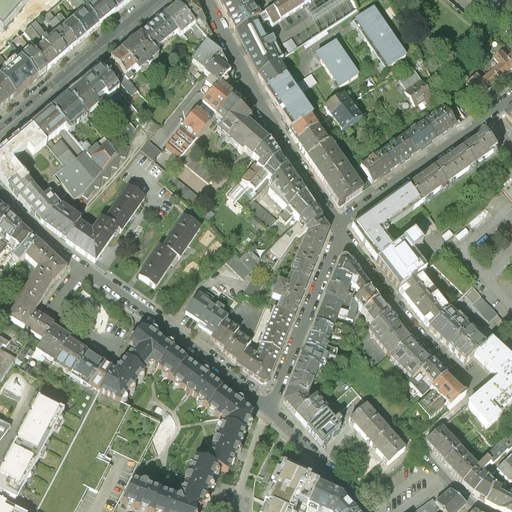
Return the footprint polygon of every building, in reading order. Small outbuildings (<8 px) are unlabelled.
[(0,0),(0,30),(1,32),(29,0),(0,0)] [(70,26),(84,42),(97,31),(72,0),(67,0),(65,3),(76,16),(78,15),(81,18),(78,19),(78,18),(73,22),(74,23),(70,26)] [(113,18),(100,1),(88,12),(87,6),(81,0),(72,0),(97,31),(113,18)] [(113,18),(125,8),(117,0),(99,0),(100,1),(113,18)] [(117,0),(125,8),(134,0),(117,0)] [(195,30),(207,43),(211,39),(192,1),(190,0),(186,0),(179,7),(177,9),(195,30)] [(216,0),(222,10),(238,1),(237,0),(216,0)] [(289,0),(263,17),(267,23),(271,29),(301,9),(316,0),(289,0)] [(316,0),(301,9),(319,37),(325,34),(355,13),(351,6),(348,0),(316,0)] [(246,11),(238,1),(222,10),(231,28),(234,35),(254,23),(258,20),(250,8),(246,11)] [(195,30),(177,9),(164,19),(163,20),(176,36),(179,40),(190,31),(192,33),(195,30)] [(351,26),(384,75),(404,62),(395,49),(387,36),(372,13),(361,20),(351,26)] [(43,21),(49,28),(54,24),(48,16),(43,21)] [(267,23),(263,17),(258,20),(254,23),(256,28),(260,25),(261,26),(262,26),(267,23)] [(59,20),(54,24),(75,49),(84,42),(70,26),(66,30),(64,28),(65,27),(59,20)] [(176,36),(163,20),(152,30),(139,40),(153,56),(176,36)] [(279,60),(271,43),(265,46),(256,28),(254,23),(234,35),(256,79),(277,66),(281,63),(279,60)] [(58,37),(52,41),(65,57),(75,49),(54,24),(49,28),(55,36),(56,35),(58,37)] [(29,33),(56,65),(65,57),(52,41),(47,46),(45,44),(46,43),(46,42),(41,36),(35,28),(29,33)] [(33,57),(46,73),(56,65),(29,33),(23,38),(35,52),(37,51),(38,53),(33,57)] [(319,37),(302,49),(305,52),(327,38),(325,34),(319,37)] [(157,61),(153,56),(139,40),(133,45),(120,56),(134,73),(137,77),(157,61)] [(21,62),(36,81),(46,73),(33,57),(19,41),(10,49),(21,62)] [(291,42),(282,48),(288,58),(297,52),(291,42)] [(220,57),(205,45),(191,64),(205,75),(220,57)] [(315,59),(338,93),(356,81),(342,59),(333,47),(315,59)] [(511,57),(508,61),(502,55),(495,62),(500,68),(482,83),(477,77),(466,86),(479,101),(484,96),(510,75),(511,72),(511,57)] [(134,73),(120,56),(113,62),(110,64),(127,85),(132,81),(129,77),(134,73)] [(201,97),(206,102),(224,80),(229,75),(222,62),(220,57),(205,75),(203,78),(207,80),(209,83),(200,94),(201,97)] [(36,81),(21,62),(0,79),(0,84),(13,101),(18,97),(36,81)] [(136,96),(127,85),(110,64),(107,66),(100,72),(114,89),(118,86),(130,101),(136,96)] [(261,87),(265,93),(266,94),(284,82),(286,80),(277,66),(256,79),(261,87)] [(117,94),(114,89),(100,72),(93,78),(90,81),(107,102),(117,94)] [(397,84),(405,95),(420,85),(412,74),(397,84)] [(310,79),(293,90),(299,99),(316,88),(310,79)] [(215,120),(232,99),(233,98),(227,93),(223,90),(225,86),(226,86),(226,85),(226,84),(224,80),(206,102),(201,107),(215,120)] [(107,102),(90,81),(87,83),(80,89),(96,109),(101,105),(112,119),(118,115),(107,102)] [(290,135),(309,122),(310,121),(289,90),(286,86),(284,82),(266,94),(265,93),(263,95),(266,99),(270,105),(283,124),(290,135)] [(0,84),(0,111),(4,109),(13,101),(0,84)] [(430,100),(420,85),(405,95),(403,97),(413,111),(430,100)] [(97,110),(96,109),(80,89),(77,91),(68,99),(85,120),(97,110)] [(182,115),(185,127),(195,115),(201,107),(206,102),(201,97),(196,98),(197,102),(191,104),(192,107),(186,110),(187,113),(182,115)] [(85,120),(68,99),(65,101),(49,114),(63,131),(67,135),(85,120)] [(238,112),(241,108),(232,99),(215,120),(214,121),(222,128),(216,135),(240,157),(242,155),(247,159),(250,163),(251,162),(266,146),(262,142),(248,130),(252,125),(240,113),(238,112)] [(329,122),(349,109),(342,99),(323,113),(325,117),(329,122)] [(201,107),(195,115),(209,127),(214,121),(215,120),(201,107)] [(359,124),(349,109),(329,122),(340,138),(359,124)] [(447,109),(443,112),(455,129),(459,125),(447,109)] [(443,112),(422,127),(434,144),(445,136),(455,129),(443,112)] [(310,121),(309,122),(312,126),(325,117),(323,113),(310,121)] [(63,131),(49,114),(33,127),(30,130),(44,147),(48,144),(58,136),(63,131)] [(182,131),(196,142),(209,127),(195,115),(185,127),(182,131)] [(119,117),(110,125),(126,145),(134,135),(119,117)] [(146,120),(138,129),(152,141),(159,132),(146,120)] [(290,139),(295,146),(315,132),(312,126),(309,122),(290,135),(288,136),(290,139)] [(422,127),(401,141),(413,158),(423,151),(434,144),(422,127)] [(44,147),(30,130),(14,144),(0,154),(0,182),(6,190),(8,190),(12,195),(18,202),(19,201),(29,213),(30,213),(40,225),(60,210),(48,197),(40,204),(25,186),(27,184),(22,177),(19,179),(8,165),(25,150),(32,159),(45,149),(45,148),(44,147)] [(196,142),(182,131),(164,152),(173,160),(168,166),(172,170),(196,142)] [(305,161),(326,147),(315,132),(295,146),(297,149),(305,161)] [(500,151),(487,134),(473,144),(460,153),(473,170),(500,151)] [(401,141),(380,156),(392,173),(402,166),(413,158),(401,141)] [(102,143),(90,154),(86,157),(85,158),(101,175),(115,158),(102,143)] [(44,147),(45,148),(45,149),(56,163),(67,154),(59,144),(54,150),(48,144),(44,147)] [(235,206),(245,195),(277,160),(275,156),(269,148),(267,145),(266,146),(251,162),(254,165),(258,168),(255,172),(253,170),(227,199),(235,206)] [(322,186),(344,170),(328,145),(326,147),(305,161),(313,173),(322,186)] [(90,154),(84,146),(79,150),(84,156),(86,157),(90,154)] [(160,157),(148,146),(140,155),(153,166),(160,157)] [(25,150),(8,165),(19,179),(22,177),(27,184),(25,186),(40,204),(48,197),(60,188),(53,180),(56,178),(64,172),(56,163),(45,149),(32,159),(25,150)] [(101,175),(89,189),(82,197),(87,202),(93,194),(93,190),(98,191),(102,181),(107,182),(111,171),(116,172),(119,161),(125,162),(128,151),(122,149),(115,158),(101,175)] [(473,170),(460,153),(447,163),(434,172),(446,189),(473,170)] [(73,203),(82,197),(89,189),(101,175),(85,158),(86,157),(84,156),(75,163),(67,154),(56,163),(64,172),(56,178),(65,192),(73,203)] [(380,156),(359,171),(371,188),(382,180),(392,173),(380,156)] [(182,166),(207,189),(214,180),(189,158),(182,166)] [(251,201),(255,197),(253,196),(266,181),(270,185),(284,171),(279,163),(277,160),(245,195),(251,201)] [(333,203),(338,211),(361,195),(344,170),(322,186),(333,203)] [(267,197),(285,215),(302,198),(295,187),(286,173),(284,171),(270,185),(269,187),(271,189),(273,191),(267,197)] [(446,189),(434,172),(421,181),(407,191),(419,208),(446,189)] [(164,187),(194,213),(201,205),(171,179),(164,187)] [(511,188),(503,195),(511,204),(511,188)] [(104,224),(117,233),(120,235),(144,203),(128,191),(104,224)] [(419,208),(407,191),(352,231),(363,248),(376,265),(393,253),(388,245),(385,248),(377,236),(412,211),(413,213),(419,208)] [(278,222),(284,229),(291,222),(289,221),(291,219),(297,226),(312,212),(305,202),(302,198),(285,215),(278,222)] [(244,213),(267,234),(275,225),(252,205),(244,213)] [(60,210),(40,225),(63,241),(65,243),(78,225),(80,222),(77,220),(61,209),(60,210)] [(305,234),(319,222),(314,215),(312,212),(297,226),(290,233),(293,236),(289,242),(284,238),(275,246),(269,253),(279,262),(290,247),(294,241),(297,239),(297,240),(304,235),(305,234)] [(6,217),(0,227),(0,234),(10,243),(15,234),(20,228),(18,227),(6,217)] [(163,251),(175,260),(178,262),(200,232),(183,221),(172,237),(163,251)] [(413,238),(418,245),(436,232),(428,221),(419,228),(421,231),(413,238)] [(117,233),(104,224),(101,222),(91,235),(78,225),(65,243),(94,264),(117,233)] [(302,248),(319,255),(323,245),(327,234),(319,222),(305,234),(307,236),(302,248)] [(0,257),(0,267),(4,262),(10,254),(15,247),(20,252),(26,245),(31,238),(29,236),(20,228),(15,234),(10,243),(4,252),(0,257)] [(448,234),(441,239),(445,244),(451,239),(448,234)] [(20,252),(1,273),(10,277),(25,258),(36,243),(33,240),(31,238),(26,245),(20,252)] [(418,245),(413,238),(393,253),(376,265),(378,268),(397,293),(418,279),(424,274),(411,256),(421,248),(418,245)] [(25,258),(39,271),(51,283),(52,284),(65,270),(52,258),(36,243),(25,258)] [(302,248),(290,278),(306,285),(311,274),(319,255),(302,248)] [(175,260),(163,251),(159,249),(148,265),(138,279),(154,290),(175,260)] [(248,254),(245,257),(256,268),(259,264),(248,254)] [(239,264),(233,257),(224,265),(242,284),(249,275),(239,264)] [(245,257),(239,264),(249,275),(256,268),(245,257)] [(339,263),(334,276),(356,286),(354,291),(354,292),(360,299),(368,292),(358,279),(345,261),(342,261),(339,263)] [(462,300),(470,292),(441,261),(431,269),(462,300)] [(35,311),(51,283),(39,271),(37,274),(36,273),(8,319),(42,341),(51,328),(52,326),(33,313),(35,311)] [(0,289),(9,278),(0,275),(0,289)] [(329,289),(346,296),(348,288),(354,291),(356,286),(334,276),(329,288),(329,289)] [(306,285),(290,278),(286,287),(277,284),(271,299),(280,302),(276,311),(293,318),(299,302),(306,285)] [(405,304),(413,314),(432,298),(420,281),(418,279),(397,293),(399,296),(405,304)] [(252,283),(244,298),(253,302),(265,285),(252,283)] [(324,302),(341,308),(346,296),(329,289),(327,292),(324,302)] [(370,295),(368,292),(360,299),(353,304),(352,304),(361,316),(376,302),(370,295)] [(495,320),(472,294),(464,302),(487,327),(495,320)] [(198,327),(212,337),(224,322),(226,320),(209,308),(210,305),(198,297),(185,314),(200,325),(198,327)] [(432,298),(413,314),(420,324),(427,332),(446,315),(432,298)] [(323,304),(319,314),(336,321),(346,325),(347,319),(338,315),(341,308),(324,302),(323,304)] [(382,311),(376,302),(361,316),(371,329),(387,317),(382,311)] [(261,346),(279,353),(286,336),(293,318),(276,311),(273,310),(269,320),(271,321),(265,335),(263,335),(259,345),(261,346)] [(318,316),(314,326),(341,338),(344,330),(336,327),(335,329),(333,328),(336,321),(319,314),(318,316)] [(446,315),(427,332),(437,342),(445,350),(465,332),(447,314),(446,315)] [(387,360),(407,342),(398,331),(387,317),(371,329),(367,334),(387,360)] [(238,332),(224,322),(212,337),(210,339),(225,349),(236,334),(238,332)] [(310,336),(309,338),(326,345),(330,336),(333,337),(332,341),(340,343),(341,338),(314,326),(310,336)] [(53,363),(68,341),(62,336),(51,328),(42,341),(36,351),(53,363)] [(131,352),(125,359),(144,373),(150,365),(170,380),(186,361),(173,351),(149,332),(140,330),(128,345),(130,346),(131,352)] [(484,350),(465,332),(445,350),(455,361),(464,369),(473,361),(484,350)] [(223,352),(237,362),(246,350),(250,344),(236,334),(225,349),(223,352)] [(0,383),(11,366),(12,364),(20,354),(8,346),(10,343),(0,336),(0,383)] [(305,349),(305,351),(334,363),(337,355),(324,349),(326,345),(309,338),(309,340),(305,349)] [(77,347),(68,341),(53,363),(52,365),(70,376),(86,352),(77,347)] [(418,355),(407,342),(387,360),(411,383),(429,366),(418,355)] [(484,350),(473,361),(481,369),(494,383),(496,385),(474,404),(468,408),(487,430),(511,408),(511,371),(509,368),(511,366),(509,363),(508,363),(489,345),(484,350)] [(262,383),(267,382),(273,367),(279,353),(261,346),(256,357),(249,374),(262,383)] [(256,357),(246,350),(237,362),(235,364),(249,374),(256,357)] [(304,352),(300,363),(317,370),(319,364),(332,371),(334,363),(305,351),(304,352)] [(88,389),(88,388),(104,365),(94,358),(86,352),(70,376),(70,377),(88,389)] [(144,373),(125,359),(115,372),(110,370),(98,393),(120,404),(144,373)] [(199,371),(186,361),(170,380),(206,407),(220,387),(199,371)] [(292,384),(309,391),(317,370),(300,363),(298,368),(292,384)] [(98,393),(110,370),(111,369),(107,367),(104,365),(88,388),(93,390),(98,393)] [(408,386),(420,400),(428,393),(443,379),(431,368),(429,366),(411,383),(408,386)] [(417,410),(422,417),(453,390),(452,389),(443,379),(428,393),(434,399),(430,399),(417,410)] [(309,391),(292,384),(289,390),(287,395),(284,402),(295,415),(316,397),(309,391)] [(328,408),(335,416),(360,394),(353,386),(328,408)] [(206,407),(222,422),(253,412),(225,391),(220,387),(206,407)] [(455,392),(453,390),(422,417),(428,425),(442,413),(442,408),(448,415),(464,401),(455,392)] [(306,428),(325,412),(327,410),(316,397),(295,415),(300,421),(306,428)] [(12,511),(0,506),(0,505),(0,500),(2,497),(16,504),(63,413),(37,400),(32,410),(34,411),(31,417),(30,419),(28,418),(19,436),(20,437),(18,442),(16,445),(15,444),(5,462),(7,463),(4,469),(3,471),(1,470),(0,471),(0,511),(12,511)] [(369,442),(386,428),(366,406),(350,420),(359,430),(369,442)] [(237,447),(253,412),(222,422),(206,462),(217,467),(228,473),(237,447)] [(340,430),(325,412),(306,428),(322,446),(331,438),(340,430)] [(150,419),(147,427),(156,431),(159,423),(150,419)] [(0,442),(9,430),(0,425),(0,442)] [(386,428),(369,442),(389,465),(397,458),(405,451),(386,428)] [(435,453),(443,463),(460,448),(442,428),(425,442),(435,453)] [(485,502),(495,484),(487,476),(482,472),(490,463),(492,465),(505,452),(508,453),(511,449),(511,434),(487,457),(477,467),(461,484),(470,492),(472,494),(483,501),(485,502)] [(477,467),(460,448),(443,463),(453,474),(461,484),(477,467)] [(195,458),(177,500),(199,509),(209,487),(217,467),(206,462),(195,458)] [(511,492),(511,493),(511,492),(511,470),(504,462),(496,470),(510,483),(511,481),(511,492)] [(288,511),(292,506),(295,507),(299,498),(307,502),(317,482),(309,478),(310,476),(282,463),(278,471),(276,469),(270,481),(273,482),(264,502),(268,504),(266,507),(264,506),(260,511),(288,511)] [(138,510),(141,511),(156,511),(164,494),(134,482),(124,505),(138,510)] [(356,511),(357,511),(341,493),(317,482),(307,502),(306,504),(321,511),(356,511)] [(511,511),(511,492),(511,493),(507,496),(499,492),(501,487),(495,484),(485,502),(502,511),(511,511)] [(450,490),(435,502),(440,508),(443,511),(457,511),(465,504),(457,497),(450,490)] [(177,500),(164,494),(156,511),(197,511),(199,509),(177,500)] [(435,502),(433,499),(414,511),(433,511),(440,508),(435,502)]
